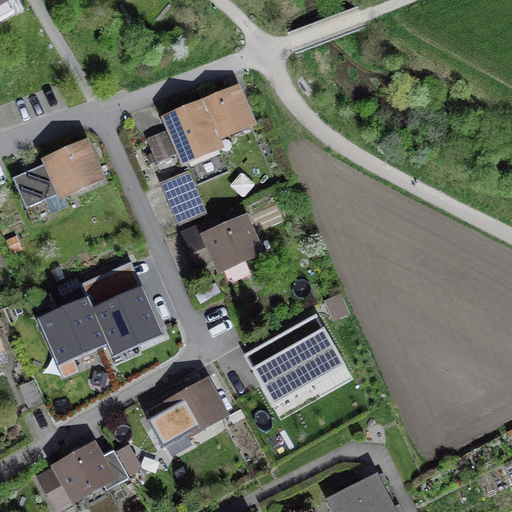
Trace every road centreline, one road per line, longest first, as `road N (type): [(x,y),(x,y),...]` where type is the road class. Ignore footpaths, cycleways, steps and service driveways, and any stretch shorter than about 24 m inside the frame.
road 1 (residential): [(0,462),(193,344),(195,322),(98,105)]
road 2 (track): [(216,0),(272,55),(290,110),(364,169),(511,243)]
road 3 (track): [(98,105),(272,55),(403,0)]
road 4 (residential): [(237,511),(345,463),(378,464),(409,511)]
